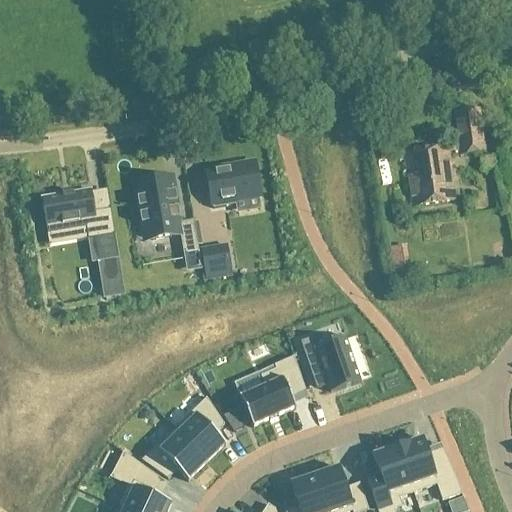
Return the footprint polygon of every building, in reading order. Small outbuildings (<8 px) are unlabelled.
[(454,113),(462,157),(486,153),(478,108),(454,113)] [(414,208),(456,202),(448,147),(406,153),(414,208)] [(254,163),(207,171),(213,209),(237,205),(236,201),(260,197),(254,163)] [(172,177),(135,184),(142,225),(149,224),(152,241),(180,236),(183,254),(199,252),(193,221),(180,223),(172,177)] [(115,235),(110,209),(95,212),(91,190),(73,193),(73,192),(72,192),(72,193),(63,195),(63,194),(62,194),(62,195),(42,198),(48,234),(86,228),(88,240),(92,239),(96,262),(119,259),(115,235)] [(486,237),(490,262),(509,259),(504,234),(486,237)] [(226,246),(202,250),(207,279),(231,275),(226,246)] [(409,261),(407,247),(389,250),(391,264),(409,261)] [(123,282),(102,285),(104,298),(125,294),(123,282)] [(324,345),(321,335),(300,342),(315,385),(317,384),(319,389),(328,386),(330,394),(361,383),(361,382),(359,382),(344,340),(346,339),(345,337),(324,345)] [(240,397),(239,398),(253,429),(254,428),(254,427),(269,420),(269,421),(270,421),(270,420),(277,417),(278,417),(279,417),(278,416),(294,409),(295,410),(296,410),(294,405),(291,397),(305,391),(294,357),(274,366),(276,370),(260,377),(265,388),(241,398),(240,397)] [(195,391),(202,386),(196,377),(189,382),(195,391)] [(206,399),(174,430),(206,463),(224,446),(225,447),(226,446),(215,434),(224,425),(206,399)] [(243,428),(236,412),(223,417),(234,433),(243,428)] [(174,430),(142,461),(168,480),(177,471),(188,483),(189,482),(188,481),(206,463),(174,430)] [(398,448),(414,493),(436,486),(442,501),(462,495),(443,449),(428,454),(426,449),(423,439),(398,448)] [(399,498),(414,493),(398,448),(388,451),(386,448),(372,453),(377,467),(379,473),(366,477),(377,511),(394,511),(394,510),(402,507),(399,498)] [(123,453),(109,478),(129,487),(119,509),(124,511),(167,511),(171,505),(157,498),(155,494),(162,481),(139,465),(123,453)] [(339,468),(315,476),(326,511),(363,511),(368,510),(359,484),(347,488),(339,468)] [(298,508),(285,511),(326,511),(315,476),(290,485),(295,501),(298,508)]
